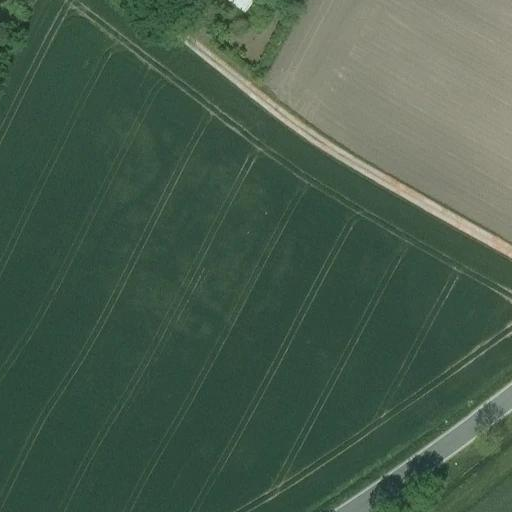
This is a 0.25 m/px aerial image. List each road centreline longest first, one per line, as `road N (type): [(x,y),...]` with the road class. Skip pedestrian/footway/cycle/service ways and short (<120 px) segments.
road 1 (track): [(143,0),(308,136),(511,257)]
road 2 (tertiary): [(511,396),(350,511)]
